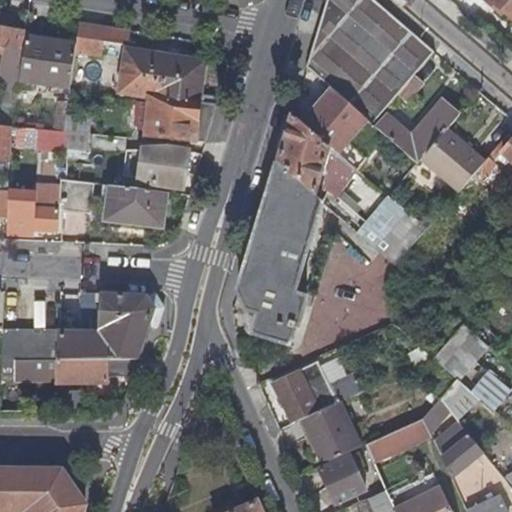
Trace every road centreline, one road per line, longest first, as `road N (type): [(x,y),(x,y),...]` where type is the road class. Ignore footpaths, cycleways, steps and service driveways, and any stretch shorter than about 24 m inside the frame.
road 1 (residential): [(201,301),(281,28)]
road 2 (residential): [(292,511),(201,301)]
road 3 (residential): [(0,270),(170,277),(201,301)]
road 4 (residential): [(95,0),(281,28)]
road 5 (residential): [(149,460),(201,301)]
road 6 (residential): [(0,444),(111,443),(149,460)]
road 7 (residential): [(408,0),(511,86)]
